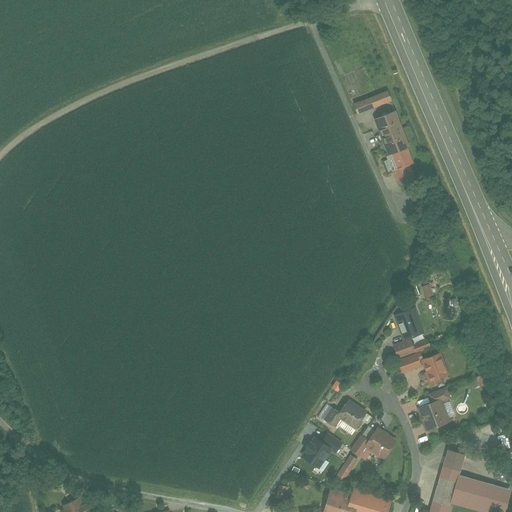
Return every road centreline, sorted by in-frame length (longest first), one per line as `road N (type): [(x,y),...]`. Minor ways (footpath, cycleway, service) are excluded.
road 1 (unclassified): [(0,156),(35,129),(137,79),(371,0)]
road 2 (primary): [(391,0),(511,289)]
road 3 (residential): [(211,511),(59,470),(0,424)]
road 4 (residential): [(376,383),(406,425),(417,468),(406,511)]
